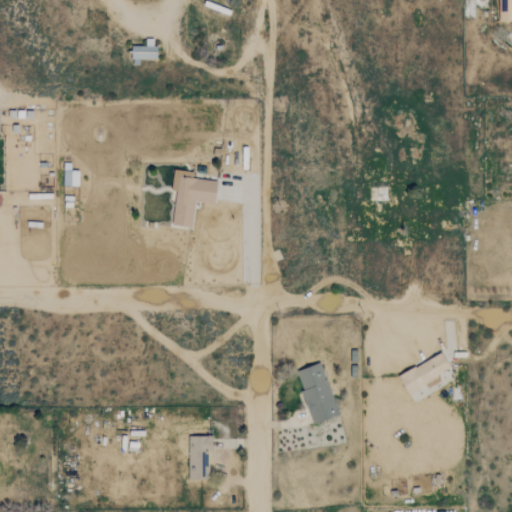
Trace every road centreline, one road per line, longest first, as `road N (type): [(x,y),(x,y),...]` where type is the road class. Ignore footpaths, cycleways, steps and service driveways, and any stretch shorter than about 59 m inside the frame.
road 1 (track): [(259,511),(259,303),(267,290),(267,70),(259,0)]
road 2 (track): [(511,308),(0,299)]
